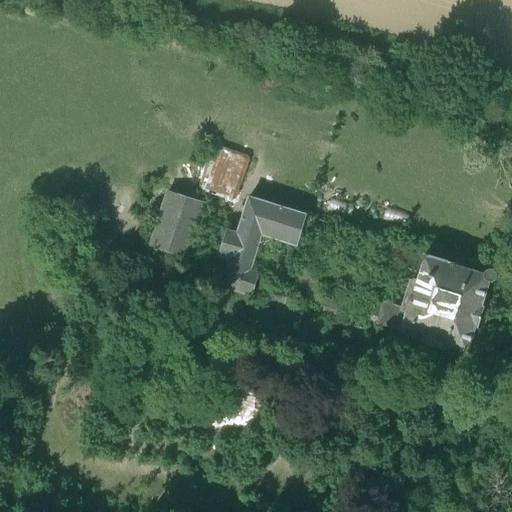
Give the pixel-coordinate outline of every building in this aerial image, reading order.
[(207,169),(203,187),(240,195),(244,175),(218,169),(218,171),(207,169)] [(149,246),(190,260),(207,203),(167,190),(149,246)] [(260,272),(253,270),(259,252),(277,258),(280,246),(262,240),(263,237),(298,247),(308,214),(248,195),(237,232),(227,229),(219,257),(228,260),(219,287),(252,298),(253,297),(284,307),(290,291),(259,281),(260,272)] [(381,312),(324,295),(318,317),(367,333),(371,322),(401,331),(400,333),(420,339),(419,343),(447,351),(448,347),(468,353),(476,328),(478,329),(479,327),(485,329),(491,310),(485,309),(485,307),(483,306),(491,283),(494,283),(496,281),(498,278),(498,276),(497,273),(496,271),(493,269),(490,269),(488,269),(485,272),(424,253),(424,255),(421,254),(425,243),(398,235),(396,243),(385,239),(382,248),(391,250),(388,264),(418,274),(416,281),(410,280),(402,308),(384,301),(381,312)] [(259,381),(228,381),(228,399),(210,399),(210,425),(259,425),(259,381)]
